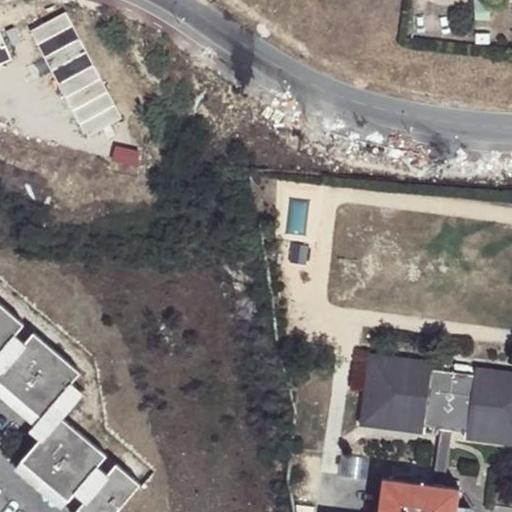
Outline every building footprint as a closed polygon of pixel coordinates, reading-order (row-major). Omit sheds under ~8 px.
[(32,27),(84,135),(121,118),(69,10),(32,27)] [(0,30),(0,60),(11,57),(1,30),(0,30)] [(0,359),(30,323),(0,298),(0,359)] [(86,369),(38,330),(2,375),(51,413),(86,369)] [(426,424),(440,427),(452,428),(467,430),(466,438),(511,443),(511,368),(476,364),(475,374),(433,369),(434,358),(371,350),(362,424),(424,432),(426,424)] [(51,413),(2,375),(0,377),(0,388),(43,423),(51,413)] [(112,455),(64,416),(28,460),(77,499),(112,455)] [(432,483),(444,485),(452,428),(440,427),(432,483)] [(77,499),(28,460),(20,470),(69,509),(77,499)] [(122,511),(147,482),(121,462),(85,506),(92,511),(122,511)] [(392,471),(391,477),(415,481),(416,475),(392,471)] [(456,511),(460,487),(444,485),(432,483),(415,481),(391,477),(384,476),(378,511),(456,511)]
